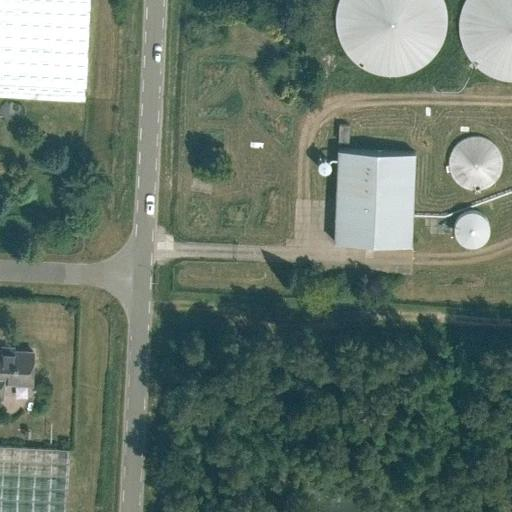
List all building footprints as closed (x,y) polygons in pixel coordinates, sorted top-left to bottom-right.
[(0,0),(0,96),(84,100),(89,0),(0,0)] [(446,27),(446,22),(446,17),(446,12),(445,7),(443,2),(442,0),(338,0),(337,2),(336,7),(335,12),(334,17),(334,22),(335,27),(335,32),(337,36),(338,41),(340,46),(343,50),(346,54),(349,58),(352,61),(356,64),(360,67),(364,70),(369,72),(373,74),(378,75),(383,76),(388,76),(393,76),(398,76),(403,75),(407,74),(412,72),(416,70),(421,67),(425,64),(428,61),(432,58),(435,54),(438,50),(440,46),(442,41),(444,36),(445,32),(446,27)] [(504,82),(509,82),(511,82),(511,0),(464,0),(463,3),(461,7),(459,12),(458,17),(458,22),(458,27),(458,31),(458,36),(459,41),(461,46),(463,50),(465,55),(468,59),(471,63),(474,66),(478,70),(481,72),(486,75),(490,77),(494,79),(499,81),(504,82)] [(347,135),(338,135),(338,145),(347,146),(347,135)] [(470,191),(473,191),(478,191),(480,191),(482,191),(485,190),(487,189),(489,188),(491,186),(493,185),(494,183),(496,182),(497,180),(499,178),(500,176),(501,173),(501,171),(502,169),(502,167),(502,164),(502,162),(502,159),(501,157),(501,155),(500,153),(499,151),(497,149),(496,147),(494,145),(493,143),(491,142),(489,141),(484,139),(482,138),(478,137),(475,137),(473,137),(468,138),(466,139),(462,141),(460,142),(458,143),(456,145),(454,147),(453,149),(452,151),(450,153),(450,155),(449,157),(448,159),(448,162),(448,164),(448,167),(448,169),(449,171),(450,174),(450,176),(452,178),(453,180),(454,182),(456,183),(458,185),(460,187),(462,188),(464,189),(466,190),(468,191),(470,191)] [(413,246),(417,153),(337,149),(333,242),(413,246)] [(485,236),(487,229),(485,222),(480,216),(474,213),(466,213),(460,216),(455,222),(454,229),(455,236),(460,242),(466,245),(474,245),(480,242),(485,236)] [(13,350),(13,348),(1,347),(1,350),(0,349),(0,396),(2,397),(3,382),(31,383),(33,351),(13,350)] [(0,511),(64,511),(67,461),(68,448),(0,444),(0,511)]
